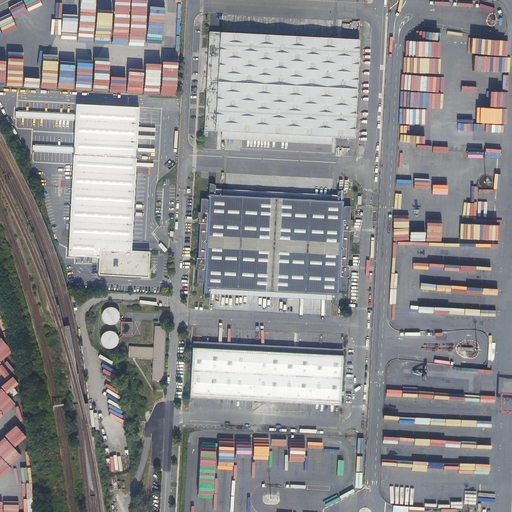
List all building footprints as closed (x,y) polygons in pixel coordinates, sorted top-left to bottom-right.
[(95,41),(109,41),(110,14),(100,14),(100,8),(97,7),(95,41)] [(79,37),(93,36),(93,27),(86,27),(87,31),(82,31),(82,25),(79,25),(79,37)] [(364,43),(213,35),(208,134),(359,142),(364,43)] [(145,64),(144,95),(159,95),(160,65),(145,64)] [(489,105),(498,105),(498,92),(483,92),(483,96),(489,97),(489,105)] [(102,277),(150,279),(151,254),(134,253),(141,111),(80,107),(79,118),(19,115),(19,120),(79,123),(77,151),(36,148),(36,154),(77,156),(76,170),(76,174),(75,178),(75,181),(75,185),(75,189),(75,193),(75,197),(74,201),(74,204),(74,208),(74,212),(74,216),(73,220),(73,224),(73,227),(71,259),(95,260),(103,260),(103,264),(102,277)] [(218,189),(219,187),(216,185),(215,185),(212,185),(211,200),(203,200),(203,212),(201,212),(200,216),(201,219),(201,224),(201,225),(200,256),(199,258),(199,261),(197,264),(197,269),(199,269),(198,283),(206,284),(205,300),(207,299),(209,299),(210,298),(212,297),(212,294),(334,301),(334,303),(339,305),(340,290),(348,290),(348,277),(350,276),(351,274),(350,271),(350,268),(350,266),(349,264),(351,232),(353,230),(352,227),(353,226),(354,223),(354,220),(351,220),(352,207),(345,207),(346,191),(343,191),(341,192),(340,193),(339,194),(339,195),(218,189)] [(463,308),(480,308),(480,304),(480,292),(463,293),(463,308)] [(121,317),(120,314),(120,313),(119,312),(117,310),(116,309),(115,308),(113,308),(112,308),(110,308),(109,308),(107,309),(105,310),(105,311),(103,313),(103,315),(103,316),(103,318),(103,320),(104,322),(105,323),(107,324),(108,325),(110,325),(112,326),(114,325),(116,324),(118,323),(119,322),(120,320),(122,323),(121,335),(119,338),(118,336),(117,335),(116,333),(114,333),(113,332),(111,332),(109,332),(108,332),(106,332),(105,333),(104,334),(103,335),(102,337),(102,338),(101,341),(102,342),(102,345),(103,346),(105,348),(107,349),(108,349),(110,349),(112,349),(114,349),(115,348),(116,348),(117,347),(118,345),(119,344),(119,342),(119,341),(125,335),(133,336),(133,323),(125,323),(121,317)] [(154,348),(128,347),(128,359),(153,360),(152,381),(162,382),(165,327),(155,327),(154,348)] [(193,343),(193,349),(343,357),(343,350),(193,343)] [(193,349),(191,395),(341,403),(343,357),(193,349)] [(6,390),(17,382),(13,377),(2,385),(6,390)] [(341,403),(191,395),(191,397),(341,404),(341,403)] [(7,436),(14,444),(24,434),(18,427),(7,436)] [(6,437),(0,442),(0,477),(23,457),(6,437)] [(218,438),(217,474),(232,474),(233,438),(218,438)] [(251,451),(251,442),(247,442),(247,441),(236,440),(236,453),(246,454),(246,450),(251,451)] [(290,442),(290,456),(305,456),(305,446),(295,446),(295,442),(290,442)] [(308,443),(307,460),(324,461),(324,460),(340,461),(340,449),(335,449),(335,447),(323,446),(323,444),(308,443)] [(272,448),(271,464),(286,465),(287,448),(272,448)]
